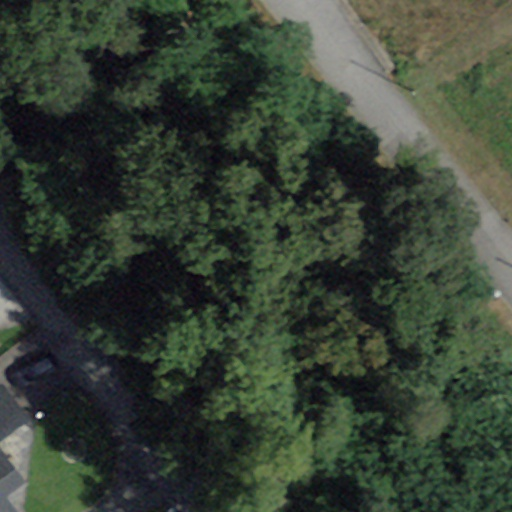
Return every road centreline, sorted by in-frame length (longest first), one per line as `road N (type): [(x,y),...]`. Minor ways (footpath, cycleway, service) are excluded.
road 1 (residential): [(511,277),(267,0)]
road 2 (residential): [(184,511),(0,310)]
